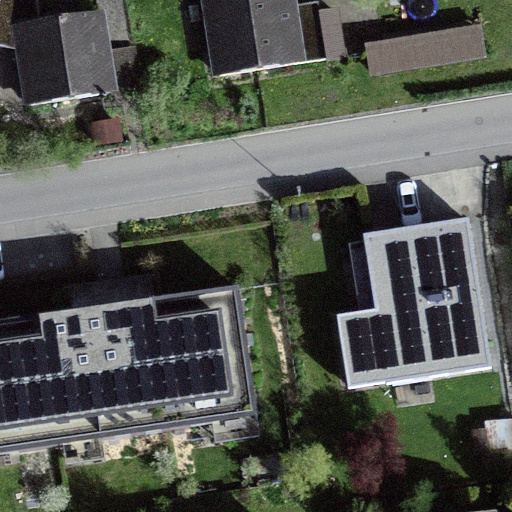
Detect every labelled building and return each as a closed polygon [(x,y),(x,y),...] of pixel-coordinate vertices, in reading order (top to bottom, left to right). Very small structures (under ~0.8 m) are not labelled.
[(0,45),(23,50),(31,105),(138,89),(124,0),(95,0),(97,14),(36,23),(32,0),(2,0),(0,2),(0,45)] [(207,0),(219,76),(343,57),(336,13),(320,16),(318,3),(290,7),(288,0),(207,0)] [(483,54),(479,32),(368,50),(372,72),(483,54)] [(469,221),(368,236),(377,312),(337,318),(348,390),(492,369),(469,221)] [(211,415),(256,408),(238,289),(0,323),(0,455),(63,446),(61,437),(101,431),(102,440),(212,424),(211,415)] [(511,421),(485,423),(488,448),(511,445),(511,421)]
